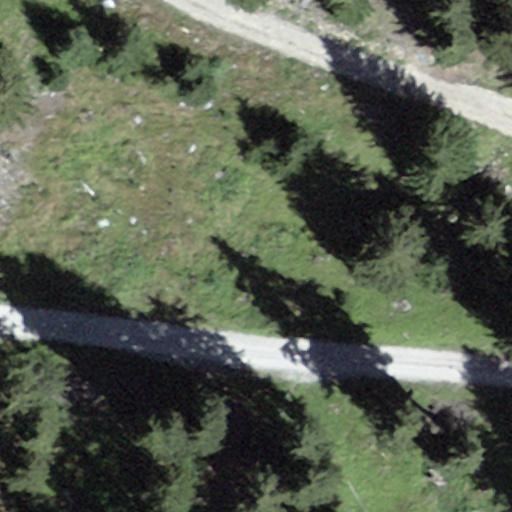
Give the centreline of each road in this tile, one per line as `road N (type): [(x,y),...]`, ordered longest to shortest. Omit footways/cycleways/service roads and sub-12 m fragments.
road 1 (track): [(0,321),(511,373)]
road 2 (track): [(183,0),(511,123)]
